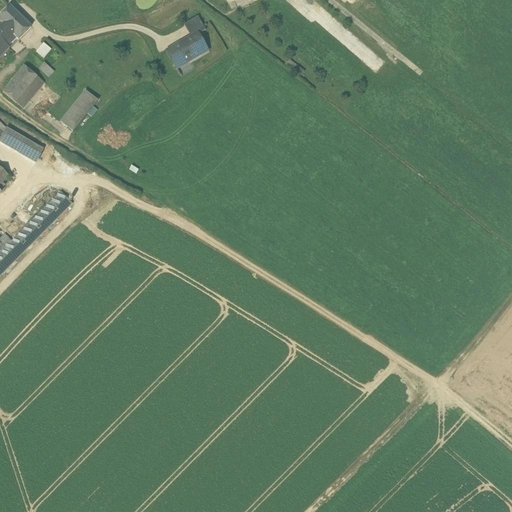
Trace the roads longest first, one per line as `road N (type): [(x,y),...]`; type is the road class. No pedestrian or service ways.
road 1 (track): [(74,180),(100,183),(186,226),(435,384)]
road 2 (track): [(309,511),(511,299)]
